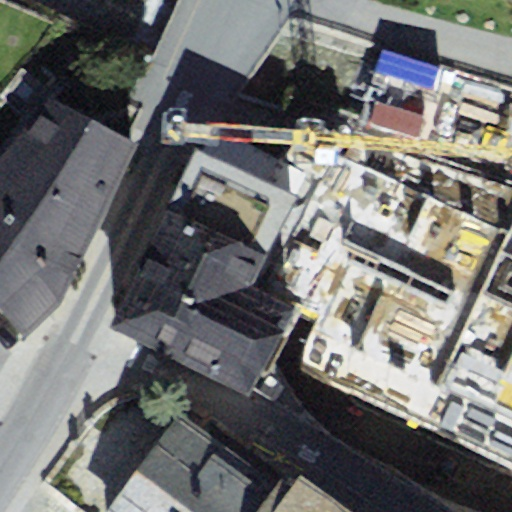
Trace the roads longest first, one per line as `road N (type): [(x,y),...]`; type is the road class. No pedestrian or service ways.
road 1 (residential): [(81,336),(310,449),(410,511)]
road 2 (tertiary): [(81,336),(236,0)]
